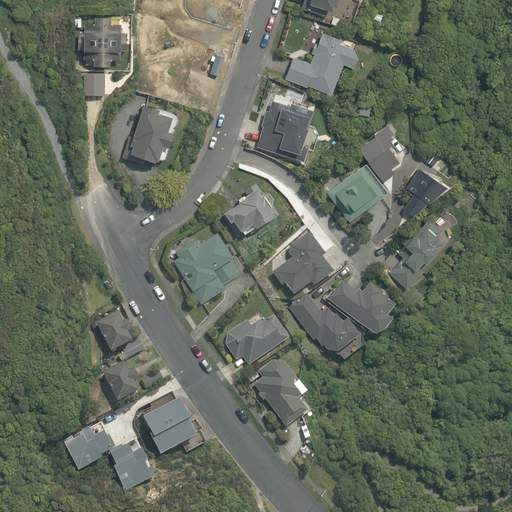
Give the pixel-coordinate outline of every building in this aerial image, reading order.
[(336,0),(301,0),(298,10),(323,17),(326,7),(334,9),(336,0)] [(103,17),(77,16),(76,50),(83,50),(83,60),(87,60),(87,66),(104,66),(105,59),(118,60),(118,50),(123,50),(124,30),(117,30),(118,26),(103,25),(103,17)] [(326,96),(336,65),(345,68),(351,50),(334,45),(338,33),(323,28),(322,34),(316,33),(308,59),(288,52),(279,81),(326,96)] [(222,56),(206,52),(201,73),(218,76),(222,56)] [(102,72),(81,72),(82,94),(102,94),(102,72)] [(271,127),(262,123),(254,138),(273,147),(279,134),(293,141),(309,109),(296,102),(294,106),(285,102),(282,108),(277,106),(272,115),(276,117),(271,127)] [(175,115),(136,104),(121,156),(150,165),(152,158),(162,161),(175,115)] [(380,191),(352,163),(320,195),(348,223),(380,191)] [(277,214),(256,182),(233,197),(235,200),(217,212),(235,239),(266,218),(268,220),(277,214)] [(441,242),(433,236),(436,232),(425,223),(421,227),(417,224),(402,244),(406,247),(384,275),(404,290),(441,242)] [(309,287),(329,272),(316,255),(321,251),(306,231),(283,250),(289,257),(268,273),(287,297),(306,283),(309,287)] [(176,252),(168,257),(197,305),(223,289),(220,285),(237,275),(212,233),(195,243),(192,237),(174,248),(176,252)] [(337,280),(323,297),(374,338),(388,321),(382,316),(392,303),(367,282),(356,296),(337,280)] [(303,295),(287,306),(312,342),(315,340),(328,358),(357,338),(344,320),(340,323),(333,313),(328,317),(322,309),(316,313),(303,295)] [(121,308),(92,322),(106,351),(135,337),(121,308)] [(240,357),(245,364),(284,338),(271,317),(262,322),(260,319),(249,327),(244,319),(219,335),(236,360),(240,357)] [(260,378),(251,384),(283,429),(309,411),(299,397),(305,392),(278,355),(254,371),(260,378)] [(123,359),(100,370),(114,401),(137,390),(123,359)] [(138,408),(158,454),(181,443),(186,453),(204,445),(184,401),(178,404),(173,392),(138,408)] [(87,423),(58,436),(75,471),(100,459),(98,454),(110,449),(97,421),(88,426),(87,423)] [(154,478),(138,446),(129,450),(125,443),(110,451),(113,458),(110,460),(126,492),(154,478)]
